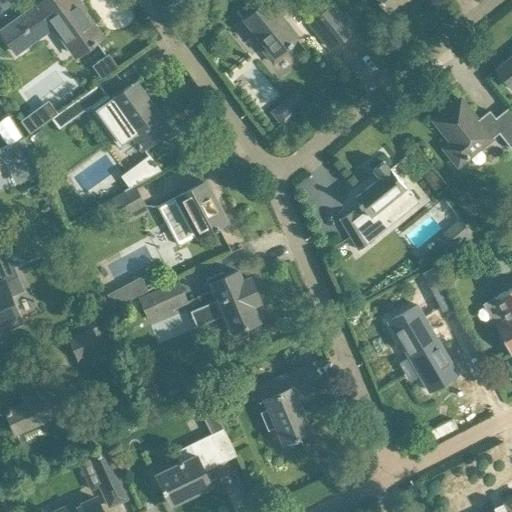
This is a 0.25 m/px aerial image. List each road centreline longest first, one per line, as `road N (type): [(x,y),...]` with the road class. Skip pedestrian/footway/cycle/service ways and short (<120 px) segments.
road 1 (residential): [(398,473),(271,187)]
road 2 (residential): [(271,187),(497,0)]
road 3 (residential): [(271,187),(138,0)]
road 4 (residential): [(398,473),(511,416)]
